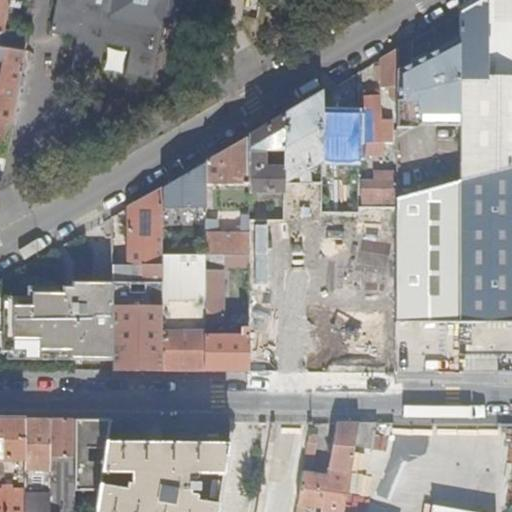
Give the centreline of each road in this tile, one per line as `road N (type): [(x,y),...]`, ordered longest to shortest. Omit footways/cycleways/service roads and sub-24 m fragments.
road 1 (residential): [(0,397),(511,402)]
road 2 (residential): [(0,248),(422,0)]
